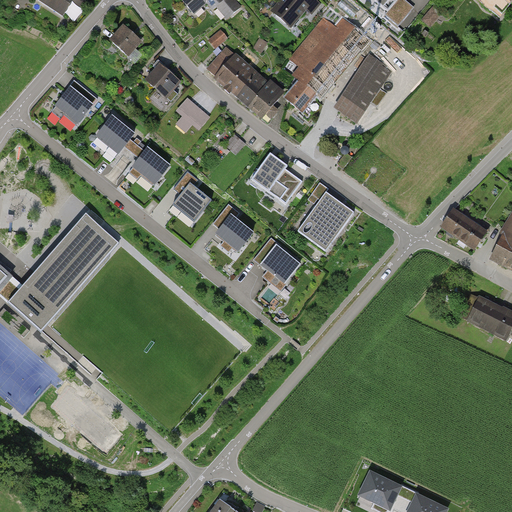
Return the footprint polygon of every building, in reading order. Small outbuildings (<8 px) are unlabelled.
[(34,0),(63,19),(72,5),(82,11),(89,0),(34,0)] [(227,20),(242,8),(234,0),(181,0),(195,16),(207,5),(213,12),(218,9),(227,20)] [(281,0),(271,12),(292,30),(307,11),(313,15),(322,5),(316,0),(281,0)] [(374,0),(388,12),(385,16),(399,27),(414,9),(403,0),(374,0)] [(511,5),(511,0),(485,0),(503,14),(511,5)] [(442,15),(433,7),(421,21),(431,29),(442,15)] [(284,102),(303,117),(318,99),(321,101),(362,51),(363,52),(372,42),(343,19),(336,27),(325,18),(290,61),(300,68),(292,78),(299,84),(284,102)] [(110,42),(129,59),(143,43),(124,26),(110,42)] [(221,31),(208,42),(216,50),(229,39),(221,31)] [(231,95),(236,99),(258,74),(236,56),(239,53),(230,44),(207,71),(216,78),(214,81),(225,90),(224,91),(230,97),(231,95)] [(368,47),(364,55),(367,57),(372,50),(368,47)] [(369,55),(334,110),(358,125),(392,72),(383,66),(384,64),(369,55)] [(167,101),(182,84),(160,65),(145,82),(167,101)] [(236,99),(263,121),(272,111),(257,99),(269,83),(258,74),(236,99)] [(56,109),(78,128),(95,108),(93,107),(98,101),(75,82),(62,98),(63,99),(56,109)] [(270,82),(269,83),(257,99),(272,111),(263,121),(269,126),(280,113),(275,108),(286,94),(270,82)] [(379,105),(386,92),(381,89),(374,103),(379,105)] [(199,132),(211,119),(188,99),(176,113),(182,118),(176,126),(186,135),(193,127),(199,132)] [(97,139),(119,157),(126,149),(132,141),(136,137),(113,119),(97,139)] [(236,157),(246,145),(235,135),(225,147),(236,157)] [(134,143),(132,141),(126,149),(140,161),(146,153),(138,147),(142,143),(137,139),(134,143)] [(133,169),(155,188),(171,169),(148,150),(146,153),(140,161),(133,169)] [(353,158),(346,154),(337,166),(343,171),(353,158)] [(288,168),(271,155),(252,181),(286,206),(303,183),(286,171),(288,168)] [(173,207),(195,224),(213,203),(192,187),(197,181),(188,174),(175,191),(182,196),(173,207)] [(355,216),(327,196),(299,234),(327,254),(355,216)] [(215,237),(239,256),(255,236),(235,221),(240,215),(229,206),(213,226),(220,231),(215,237)] [(43,335),(122,245),(86,213),(21,287),(7,303),(43,335)] [(511,213),(488,262),(511,274),(511,213)] [(442,234),(471,254),(484,236),(454,215),(442,234)] [(264,279),(282,293),(303,267),(280,249),(282,247),(272,239),(254,261),(269,273),(264,279)] [(0,287),(9,277),(0,269),(0,287)] [(21,287),(9,277),(0,287),(0,296),(7,303),(21,287)] [(469,325),(506,343),(511,331),(511,315),(481,301),(469,325)] [(378,511),(388,511),(400,488),(371,475),(361,496),(374,502),(371,509),(378,511)] [(416,494),(403,488),(401,493),(414,499),(416,494)] [(445,511),(446,511),(418,497),(410,511),(445,511)] [(234,511),(218,500),(209,511),(234,511)] [(262,511),(265,507),(257,503),(254,511),(255,511),(262,511)]
